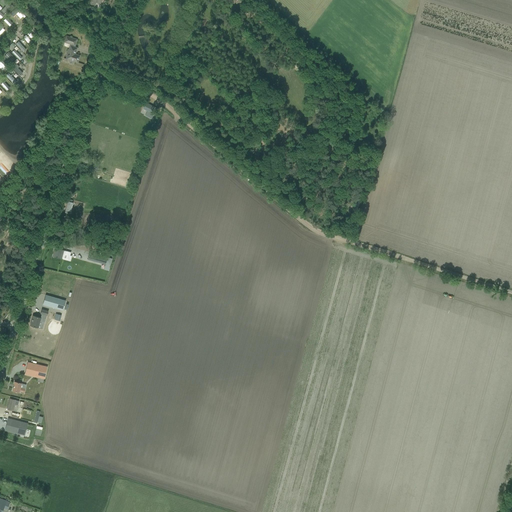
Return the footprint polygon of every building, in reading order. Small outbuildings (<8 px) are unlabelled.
[(12,6),(5,0),(0,0),(0,1),(5,6),(1,11),(4,14),(12,6)] [(16,24),(20,20),(13,13),(9,17),(16,24)] [(7,30),(10,27),(8,25),(10,23),(5,18),(0,23),(7,30)] [(26,35),(23,38),(29,45),(32,42),(26,35)] [(74,46),(76,40),(65,36),(63,42),(70,44),(65,59),(69,60),(69,62),(69,63),(71,64),(73,64),(74,62),(77,63),(80,56),(74,54),(75,52),(77,48),(72,46),(72,45),(74,46)] [(23,52),(26,49),(18,41),(15,44),(23,52)] [(19,60),(22,58),(14,49),(12,52),(19,60)] [(9,52),(4,56),(9,62),(13,58),(9,52)] [(16,64),(12,68),(20,76),(22,73),(18,68),(19,67),(16,64)] [(10,89),(3,82),(0,84),(0,85),(7,92),(10,89)] [(143,109),(154,114),(157,108),(146,103),(143,109)] [(1,163),(0,163),(0,168),(5,175),(9,172),(1,163)] [(55,247),(52,256),(66,260),(67,254),(70,255),(70,252),(55,247)] [(96,254),(94,261),(105,264),(106,262),(107,257),(96,254)] [(45,295),(43,305),(62,310),(65,301),(45,295)] [(30,326),(38,328),(40,321),(44,322),(46,315),(47,315),(48,311),(41,310),(40,313),(42,314),(40,318),(33,315),(30,326)] [(27,362),(25,374),(44,379),(47,367),(27,362)] [(19,391),(24,393),(25,389),(20,388),(21,383),(14,382),(12,391),(19,393),(19,391)] [(6,413),(14,415),(18,401),(10,398),(6,413)] [(27,423),(8,419),(5,430),(24,435),(27,423)] [(0,511),(1,511),(3,508),(7,509),(10,502),(0,498),(0,511)]
